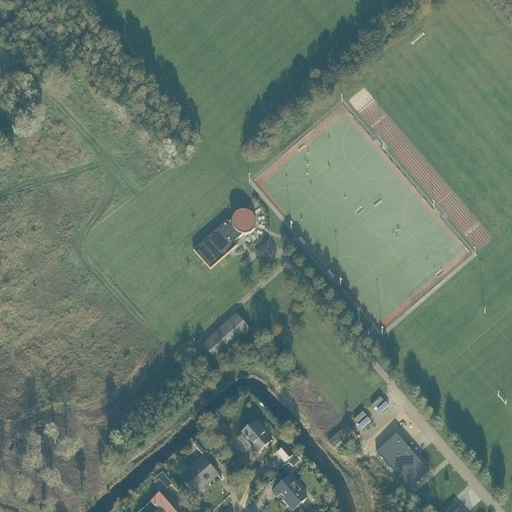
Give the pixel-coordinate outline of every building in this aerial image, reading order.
[(255,218),(253,215),(245,206),(236,214),(235,215),(235,216),(234,218),(233,219),(233,220),(232,222),(227,222),(194,251),(211,270),(238,246),(235,243),(243,235),(244,235),(247,235),(250,234),(252,232),(254,230),(256,227),(256,224),(256,221),(255,218)] [(218,359),(251,329),(237,313),(203,343),(218,359)] [(267,339),(271,335),(262,326),(258,330),(267,339)] [(382,395),(372,401),(375,406),(385,399),(382,395)] [(361,419),(369,412),(366,407),(357,414),(361,419)] [(258,454),(273,441),(256,422),(241,434),(258,454)] [(340,455),(358,439),(346,426),(328,442),(340,455)] [(397,435),(376,453),(409,491),(430,473),(397,435)] [(206,459),(212,454),(200,440),(194,445),(206,459)] [(285,464),(295,454),(287,445),(277,455),(285,464)] [(293,468),(301,461),(296,456),(288,463),(293,468)] [(196,496),(218,477),(203,458),(180,478),(196,496)] [(167,490),(173,485),(162,473),(157,478),(167,490)] [(298,489),(300,487),(291,477),(273,493),(277,498),(283,495),(296,510),(307,500),(298,489)] [(158,511),(182,511),(165,491),(141,511),(157,511),(158,511)]
